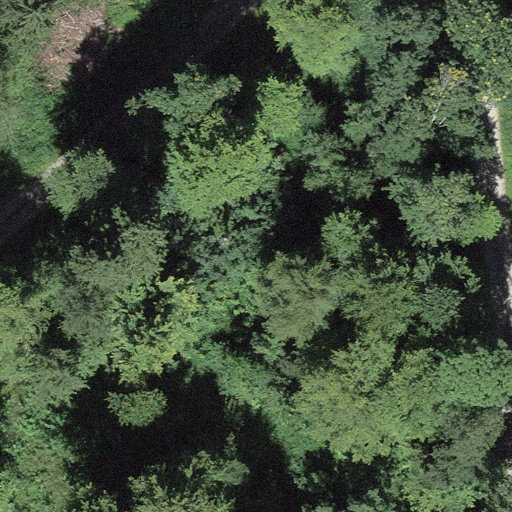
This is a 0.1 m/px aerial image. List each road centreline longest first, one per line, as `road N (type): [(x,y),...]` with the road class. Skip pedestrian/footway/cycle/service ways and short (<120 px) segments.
road 1 (track): [(0,224),(251,0)]
road 2 (track): [(478,0),(511,324)]
